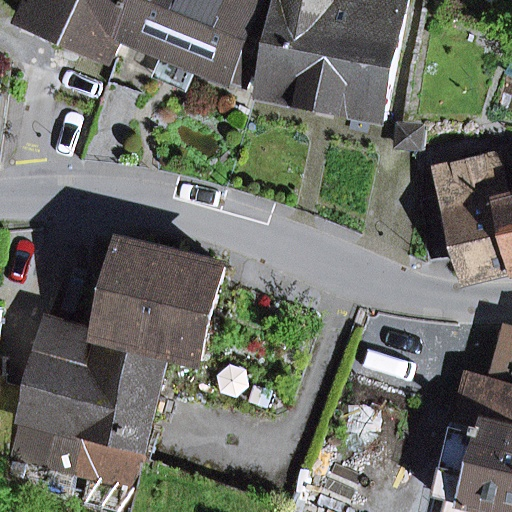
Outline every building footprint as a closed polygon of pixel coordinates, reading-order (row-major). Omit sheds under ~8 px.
[(33,0),(25,21),(70,40),(86,0),(33,0)] [(86,0),(70,40),(116,60),(125,37),(140,0),(86,0)] [(140,0),(125,37),(166,55),(200,69),(249,89),(272,30),(276,0),(140,0)] [(284,0),(266,97),(327,108),(388,120),(410,0),(284,0)] [(13,63),(0,55),(0,94),(8,96),(13,63)] [(174,85),(190,92),(200,69),(166,55),(156,78),(174,85)] [(0,162),(8,96),(0,94),(0,162)] [(402,146),(426,148),(427,127),(403,125),(402,146)] [(500,204),(511,252),(511,198),(510,199),(500,157),(440,170),(452,215),(500,204)] [(452,215),(468,278),(511,273),(511,252),(500,204),(452,215)] [(99,279),(120,285),(107,337),(171,353),(203,361),(226,269),(176,256),(159,252),(109,240),(99,279)] [(159,252),(176,256),(179,244),(162,240),(159,252)] [(0,454),(136,484),(143,457),(171,353),(107,337),(49,323),(31,385),(0,376),(0,454)] [(511,328),(509,327),(493,381),(511,386),(511,328)] [(1,348),(0,353),(0,365),(9,367),(10,349),(1,348)] [(511,511),(511,386),(493,381),(471,376),(439,497),(499,511),(511,511)] [(128,511),(285,511),(288,505),(143,457),(136,484),(128,511)]
